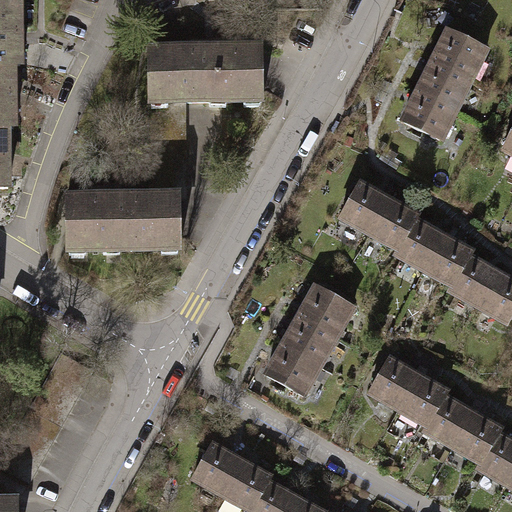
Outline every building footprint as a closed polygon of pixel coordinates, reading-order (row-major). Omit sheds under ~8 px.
[(0,2),(0,33),(20,34),(20,2),(0,2)] [(447,31),(431,62),(469,81),(485,50),(447,31)] [(21,64),(20,34),(0,33),(0,64),(12,64),(21,64)] [(150,52),(150,103),(183,102),(262,102),(262,51),(150,52)] [(431,62),(416,92),(453,111),(469,81),(431,62)] [(0,96),(12,96),(12,64),(0,64),(0,96)] [(438,142),(453,111),(416,92),(400,122),(438,142)] [(12,127),(12,96),(0,96),(0,126),(6,127),(12,127)] [(150,103),(150,119),(183,119),(183,102),(150,103)] [(150,119),(150,136),(183,136),(183,119),(150,119)] [(183,151),(183,136),(150,136),(150,151),(183,151)] [(150,151),(150,166),(183,165),(183,151),(150,151)] [(150,166),(150,182),(183,182),(183,165),(150,166)] [(183,199),(183,182),(150,182),(150,199),(179,199),(183,199)] [(340,219),(369,235),(388,201),(360,185),(340,219)] [(150,199),(66,199),(67,250),(179,249),(179,199),(150,199)] [(416,217),(388,201),(369,235),(397,251),(414,221),(416,217)] [(395,255),(423,271),(442,238),(414,221),(397,251),(395,255)] [(471,254),(442,238),(423,271),(452,287),(469,257),(471,254)] [(450,291),(478,307),(498,273),(469,257),(452,287),(450,291)] [(511,315),(511,281),(498,273),(478,307),(507,324),(511,315)] [(316,288),(299,317),(336,338),(353,309),(316,288)] [(299,317),(282,346),(319,367),(336,338),(299,317)] [(303,397),(319,367),(282,346),(266,375),(303,397)] [(61,357),(53,371),(81,387),(89,372),(61,357)] [(370,394),(398,411),(418,377),(389,360),(370,394)] [(74,400),(81,387),(53,371),(46,384),(74,400)] [(398,411),(426,427),(443,398),(446,393),(418,377),(398,411)] [(46,384),(39,397),(67,412),(74,400),(46,384)] [(58,427),(67,412),(39,397),(30,411),(58,427)] [(471,414),(443,398),(426,427),(424,430),(452,447),(471,414)] [(30,411),(22,425),(51,441),(58,427),(30,411)] [(452,447),(480,464),(497,435),(499,431),(471,414),(452,447)] [(44,453),(51,441),(22,425),(16,437),(44,453)] [(511,473),(511,443),(497,435),(480,464),(477,468),(505,485),(511,473)] [(16,437),(8,451),(36,467),(44,453),(16,437)] [(192,480),(222,497),(241,461),(212,445),(192,480)] [(0,466),(28,482),(36,467),(8,451),(0,465),(0,466)] [(270,477),(241,461),(222,497),(250,511),(267,483),(270,477)] [(287,511),(295,499),(267,483),(250,511),(287,511)] [(319,511),(295,499),(287,511),(319,511)] [(0,511),(14,511),(14,501),(0,501),(0,511)]
